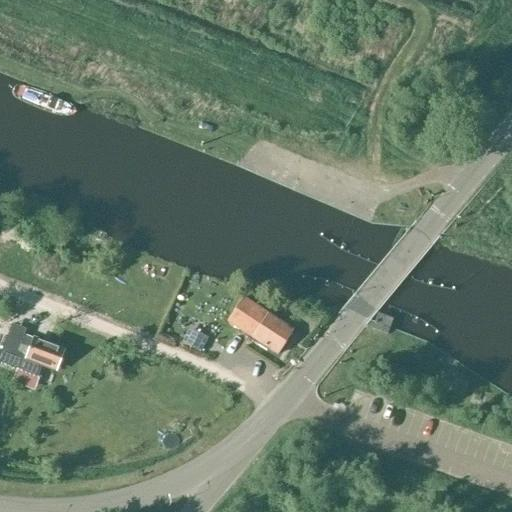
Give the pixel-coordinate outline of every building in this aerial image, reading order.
[(296,141),(290,155),(329,172),(335,159),(296,141)] [(14,298),(11,308),(32,315),(35,305),(14,298)] [(277,356),(278,355),(293,331),(243,298),(226,323),(277,356)] [(390,328),(374,322),(372,330),(387,336),(390,328)] [(0,363),(38,379),(42,366),(55,371),(63,352),(33,340),(24,336),(26,329),(12,324),(0,355),(0,363)] [(169,341),(180,346),(181,344),(187,332),(188,330),(176,324),(175,326),(169,324),(164,336),(170,338),(169,341)] [(201,353),(208,338),(189,329),(182,343),(201,353)] [(409,376),(397,370),(392,379),(405,385),(409,376)]
